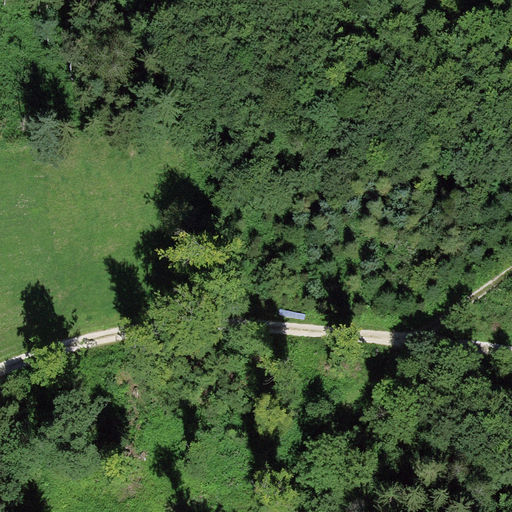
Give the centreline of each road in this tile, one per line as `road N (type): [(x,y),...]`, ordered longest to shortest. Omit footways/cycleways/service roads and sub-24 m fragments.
road 1 (track): [(511,352),(275,322),(64,348),(0,373)]
road 2 (track): [(511,266),(416,339)]
